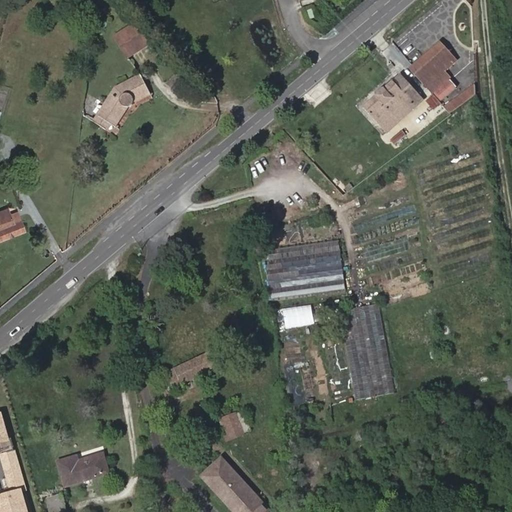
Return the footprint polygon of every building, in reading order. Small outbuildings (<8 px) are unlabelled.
[(135,24),(114,37),(127,57),(147,45),(135,24)] [(440,44),(413,67),(411,69),(419,79),(430,69),(438,76),(441,74),(445,84),(452,78),(446,71),(456,61),(440,44)] [(430,69),(419,79),(433,94),(445,84),(441,74),(438,76),(430,69)] [(372,102),(394,126),(424,100),(402,75),(372,102)] [(96,120),(108,129),(112,123),(116,126),(127,108),(132,106),(135,102),(149,94),(141,76),(117,88),(96,120)] [(449,83),(435,96),(441,103),(456,90),(449,83)] [(475,83),(444,106),(448,111),(475,92),(475,83)] [(394,126),(372,102),(365,108),(386,132),(394,126)] [(0,240),(24,231),(17,215),(10,218),(7,209),(0,211),(0,240)] [(348,288),(342,240),(267,249),(272,297),(348,288)] [(286,307),(287,326),(317,323),(316,304),(286,307)] [(215,368),(210,354),(168,373),(174,387),(215,368)] [(0,444),(16,442),(11,412),(0,413),(0,444)] [(237,415),(222,420),(229,439),(244,434),(237,415)] [(36,511),(21,449),(3,453),(13,493),(2,495),(6,511),(36,511)] [(58,463),(65,486),(108,474),(103,454),(78,462),(77,457),(58,463)] [(221,459),(202,477),(233,511),(270,511),(265,506),(221,459)] [(46,500),(49,511),(66,511),(61,496),(46,500)]
